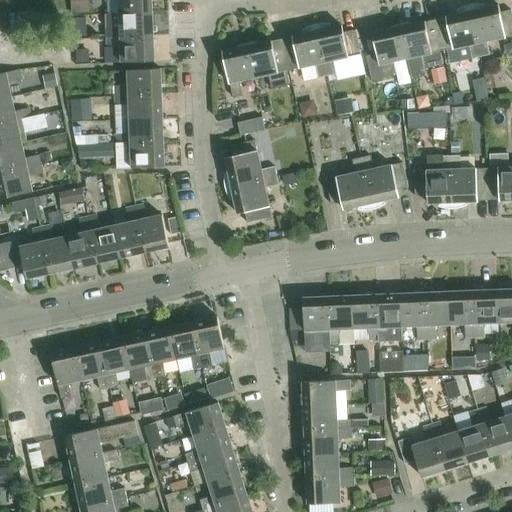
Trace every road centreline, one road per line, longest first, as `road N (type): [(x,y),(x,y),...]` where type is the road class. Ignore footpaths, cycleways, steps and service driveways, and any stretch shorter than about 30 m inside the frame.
road 1 (residential): [(224,276),(203,170),(204,17),(218,4),(317,0)]
road 2 (residential): [(511,241),(412,240),(243,272)]
road 3 (residential): [(285,511),(275,400),(243,272)]
road 4 (residential): [(224,276),(0,316)]
road 5 (residential): [(511,475),(393,511)]
